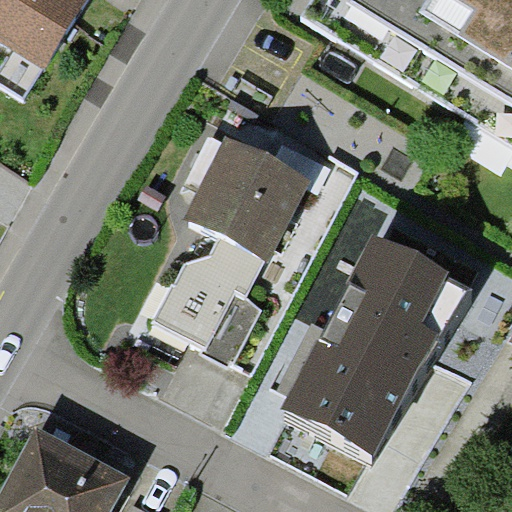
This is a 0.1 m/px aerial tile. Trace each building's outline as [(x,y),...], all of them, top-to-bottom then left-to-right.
[(0,84),(23,98),(80,0),(0,0),(0,41),(13,49),(0,71),(0,84)] [(511,0),(306,0),(294,20),(376,71),(511,153),(511,0)] [(319,157),(239,120),(198,206),(231,222),(219,244),(194,246),(164,310),(246,349),(271,296),(257,289),(319,157)] [(471,295),(372,243),(281,421),(378,470),(471,295)] [(107,511),(121,483),(20,436),(0,477),(0,511),(107,511)] [(164,511),(128,492),(117,511),(164,511)]
